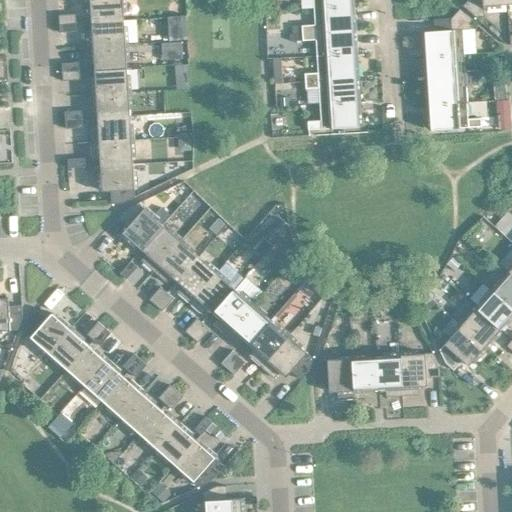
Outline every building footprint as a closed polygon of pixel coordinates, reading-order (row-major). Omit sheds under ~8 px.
[(92,11),(93,19),(125,17),(124,0),(83,0),(84,12),(92,11)] [(509,1),(508,0),(466,0),(464,3),(477,14),(485,14),(484,3),(509,1)] [(303,22),(303,30),(357,27),(355,3),(315,5),(316,22),(303,22)] [(423,29),(424,54),(465,51),(463,27),(474,26),(474,18),(461,6),(452,16),(453,27),(423,29)] [(60,12),(60,20),(77,19),(77,11),(60,12)] [(187,13),(169,14),(170,38),(188,37),(187,13)] [(85,26),(86,43),(127,41),(125,17),(93,19),(93,26),(85,26)] [(77,19),(60,20),(61,29),(78,28),(77,19)] [(317,37),(318,53),(358,50),(357,27),(303,30),(304,38),(317,37)] [(294,30),(291,31),(292,38),(304,38),(303,30),(294,30)] [(183,40),(167,40),(168,57),(184,56),(183,40)] [(95,59),(96,67),(128,65),(127,41),(86,43),(87,60),(95,59)] [(306,70),(306,78),(360,74),(358,50),(318,53),(319,70),(306,70)] [(424,54),(426,78),(479,74),(479,67),(466,67),(465,51),(424,54)] [(63,60),(63,69),(80,68),(80,59),(63,60)] [(96,67),(97,91),(129,89),(128,65),(96,67)] [(80,68),(63,69),(64,77),(81,76),(80,68)] [(279,70),(275,71),(276,81),(284,80),(283,75),(279,70)] [(320,85),(321,101),(361,98),(360,74),(306,78),(307,86),(320,85)] [(426,78),(427,102),(468,99),(467,83),(480,82),(479,74),(426,78)] [(507,77),(498,77),(499,97),(508,97),(507,77)] [(97,91),(99,115),(131,113),(129,89),(97,91)] [(289,94),(281,95),(281,104),(290,103),(289,94)] [(361,98),(321,101),(322,117),(309,118),(309,127),(363,123),(361,98)] [(468,99),(427,102),(429,127),(482,123),(482,115),(469,115),(468,99)] [(66,108),(66,117),(83,116),(83,107),(66,108)] [(91,123),(92,139),(132,137),(131,113),(99,115),(99,122),(91,123)] [(83,116),(66,117),(67,125),(84,124),(83,116)] [(192,135),(178,135),(179,142),(186,149),(192,148),(192,135)] [(101,156),(102,163),(134,161),(132,137),(92,139),(93,156),(101,156)] [(69,156),(69,165),(86,163),(86,155),(69,156)] [(134,161),(102,163),(103,188),(111,187),(112,200),(123,200),(136,193),(134,161)] [(123,229),(142,246),(164,222),(139,200),(126,207),(119,214),(129,223),(123,229)] [(218,216),(210,226),(217,232),(225,223),(226,221),(219,215),(218,216)] [(280,215),(272,224),(283,234),(291,224),(280,215)] [(142,257),(155,268),(182,238),(164,222),(142,246),(148,250),(142,257)] [(173,273),(178,278),(200,253),(182,238),(155,268),(167,279),(173,273)] [(178,289),(191,300),(217,269),(200,253),(178,278),(183,282),(178,289)] [(456,253),(448,262),(456,268),(463,260),(456,253)] [(121,270),(127,276),(139,263),(132,258),(121,270)] [(511,270),(510,268),(494,286),(511,302),(511,270)] [(209,305),(214,309),(235,285),(217,269),(191,300),(203,311),(209,305)] [(150,296),(156,302),(168,289),(161,284),(150,296)] [(214,321),(226,332),(253,301),(235,285),(214,309),(219,314),(214,321)] [(0,287),(0,286),(0,327),(19,326),(23,312),(23,302),(10,303),(9,294),(1,295),(0,287)] [(511,302),(494,286),(478,304),(502,326),(507,320),(511,324),(511,302)] [(168,289),(156,302),(163,308),(174,295),(168,289)] [(295,291),(276,313),(279,315),(298,294),(295,291)] [(430,298),(424,305),(430,310),(438,301),(432,296),(430,298)] [(244,336),(250,341),(271,317),(253,301),(226,332),(239,343),(244,336)] [(478,304),(462,322),(486,343),(502,326),(478,304)] [(399,315),(398,306),(381,307),(382,316),(399,315)] [(26,329),(50,350),(71,326),(53,310),(47,316),(37,307),(31,315),(26,329)] [(368,317),(367,308),(350,309),(351,318),(368,317)] [(186,328),(193,334),(204,321),(197,315),(186,328)] [(250,352),(262,364),(289,333),(271,317),(250,341),(255,346),(250,352)] [(88,331),(94,337),(105,324),(99,318),(88,331)] [(204,321),(193,334),(199,339),(210,327),(204,321)] [(486,343),(462,322),(440,347),(447,360),(455,367),(463,357),(469,363),(486,343)] [(105,324),(94,337),(101,342),(112,330),(105,324)] [(317,324),(314,332),(320,334),(323,326),(317,324)] [(50,350),(68,366),(89,342),(71,326),(50,350)] [(289,333),(262,364),(275,374),(280,368),(287,374),(292,368),(302,376),(309,368),(314,355),(289,333)] [(68,366),(86,382),(107,358),(89,342),(68,366)] [(222,360),(228,366),(240,353),(233,347),(222,360)] [(124,363),(130,368),(141,356),(135,350),(124,363)] [(434,350),(401,352),(404,392),(420,391),(420,383),(428,382),(428,374),(441,373),(440,363),(434,350)] [(401,352),(377,353),(379,386),(386,385),(387,393),(404,392),(401,352)] [(240,353),(228,366),(235,371),(246,359),(240,353)] [(377,353),(353,355),(356,395),(373,394),(372,386),(379,386),(377,353)] [(356,395),(353,355),(321,357),(316,371),(317,381),(330,380),(330,389),(338,388),(339,396),(356,395)] [(141,356),(130,368),(137,374),(148,361),(141,356)] [(86,382),(104,398),(125,374),(107,358),(86,382)] [(104,398),(122,414),(143,390),(125,374),(104,398)] [(160,394),(166,400),(177,388),(171,382),(160,394)] [(177,388),(166,400),(172,406),(184,393),(177,388)] [(122,414),(140,430),(161,406),(143,390),(122,414)] [(140,430),(158,446),(179,421),(161,406),(140,430)] [(195,426),(202,432),(207,427),(213,419),(207,414),(195,426)] [(213,419),(207,427),(212,431),(213,430),(220,437),(226,430),(213,419)] [(158,446),(176,462),(197,437),(179,421),(158,446)] [(197,437),(176,462),(200,483),(213,477),(225,463),(216,454),(197,437)] [(140,466),(132,475),(141,483),(149,474),(140,466)] [(160,480),(153,488),(164,499),(172,491),(160,480)] [(204,490),(204,511),(245,511),(245,495),(228,496),(227,482),(217,483),(204,490)]
